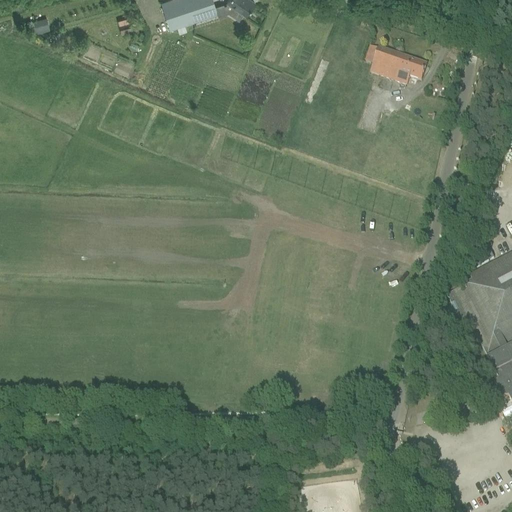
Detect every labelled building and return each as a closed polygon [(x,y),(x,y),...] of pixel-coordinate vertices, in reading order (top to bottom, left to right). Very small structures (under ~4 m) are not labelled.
[(166,16),(171,29),(196,21),(218,14),(212,0),(168,0),(162,2),(166,16)] [(227,2),(225,5),(231,9),(229,12),(239,19),(243,13),(246,15),(255,2),(251,0),(228,0),(227,2)] [(33,20),(35,33),(50,30),(48,17),(33,20)] [(121,33),(133,31),(131,17),(120,19),(121,33)] [(370,74),(407,87),(410,78),(422,82),(427,66),(379,49),(378,50),(370,48),(365,63),(373,65),(370,74)] [(451,306),(454,304),(458,313),(456,314),(465,333),(472,329),(500,382),(499,383),(498,383),(497,384),(496,385),(496,386),(495,387),(495,388),(495,389),(495,390),(495,391),(495,392),(495,393),(495,394),(495,395),(496,396),(496,397),(497,398),(498,398),(499,399),(500,400),(501,400),(502,400),(503,401),(504,401),(505,401),(506,401),(507,401),(508,400),(509,400),(511,406),(511,256),(470,278),(473,284),(447,297),(451,306)]
